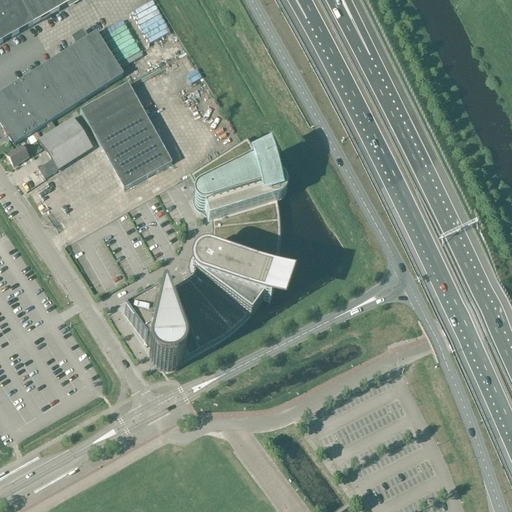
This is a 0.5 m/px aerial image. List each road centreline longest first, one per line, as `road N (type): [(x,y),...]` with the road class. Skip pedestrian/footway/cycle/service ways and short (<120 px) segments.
road 1 (motorway): [(311,15),(511,432)]
road 2 (motorway): [(511,365),(359,52)]
road 3 (secondary): [(407,282),(248,0)]
road 4 (unclassified): [(147,407),(0,176)]
road 5 (secondary): [(215,379),(407,282)]
road 6 (secondary): [(500,511),(425,320)]
road 7 (unclassified): [(456,511),(387,364)]
